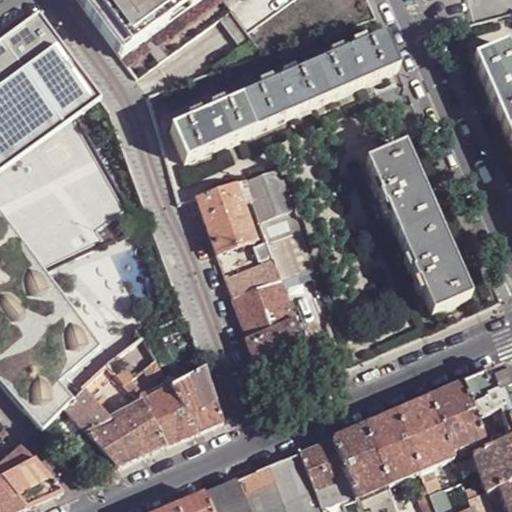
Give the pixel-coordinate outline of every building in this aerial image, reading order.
[(376,23),(365,0),(75,0),(115,53),(186,0),(220,0),(263,58),(297,45),(333,33),(376,23)] [(0,46),(0,384),(42,434),(57,421),(64,414),(74,404),(58,388),(100,352),(46,277),(141,230),(79,119),(102,101),(40,17),(0,46)] [(312,72),(327,105),(398,74),(384,41),(312,72)] [(505,134),(511,131),(511,60),(507,49),(473,63),(505,134)] [(242,102),(257,136),(327,105),(312,72),(242,102)] [(257,136),(242,102),(171,134),(185,167),(257,136)] [(360,152),(366,166),(382,159),(376,144),(360,152)] [(385,211),(399,243),(437,225),(427,203),(421,189),(404,150),(382,159),(366,166),(379,199),(378,199),(383,211),(385,211)] [(280,172),(246,184),(261,226),(295,215),(280,172)] [(197,203),(217,258),(256,244),(253,237),(249,223),(236,188),(197,202),(197,203)] [(274,264),(282,284),(316,272),(295,215),(261,226),(267,245),(274,264)] [(470,302),(437,225),(399,243),(412,275),(410,276),(415,287),(418,287),(431,319),(470,302)] [(265,262),(266,267),(274,264),(267,245),(256,249),(260,265),(265,262)] [(226,282),(233,303),(282,285),(282,284),(274,264),(266,267),(226,282)] [(233,303),(248,345),(297,326),(282,285),(233,303)] [(248,345),(260,378),(307,357),(297,326),(248,345)] [(153,384),(164,375),(162,372),(158,365),(153,369),(147,374),(153,384)] [(508,443),(511,441),(511,379),(496,372),(461,387),(475,423),(485,419),(498,413),(506,437),(508,443)] [(224,425),(205,373),(172,389),(196,438),(224,425)] [(135,395),(139,400),(144,396),(134,384),(129,388),(131,391),(135,395)] [(475,423),(461,387),(429,401),(451,457),(483,443),(482,439),(475,423)] [(142,404),(167,449),(196,438),(172,389),(142,404)] [(130,400),(135,395),(131,391),(126,396),(130,400)] [(111,424),(111,423),(85,395),(74,404),(64,414),(86,437),(87,437),(111,424)] [(451,457),(429,401),(397,415),(421,476),(453,462),(451,457)] [(167,449),(142,404),(111,423),(111,424),(87,437),(118,470),(167,449)] [(365,429),(389,490),(421,476),(397,415),(365,429)] [(475,423),(482,439),(492,435),(485,419),(475,423)] [(38,438),(53,454),(59,449),(51,440),(60,432),(58,429),(62,426),(57,421),(42,434),(38,438)] [(0,438),(1,440),(8,434),(0,424),(0,438)] [(365,429),(333,443),(356,504),(383,492),(389,490),(365,429)] [(485,448),(487,453),(508,443),(506,437),(498,437),(494,438),(493,434),(492,435),(482,439),(483,443),(485,448)] [(511,485),(511,441),(508,443),(487,453),(481,455),(473,460),(477,472),(486,497),(497,492),(511,485)] [(333,443),(299,458),(314,494),(321,511),(339,511),(356,504),(333,443)] [(9,475),(33,462),(21,449),(1,467),(9,475)] [(321,511),(314,494),(299,458),(237,484),(248,511),(321,511)] [(455,467),(463,464),(464,463),(463,458),(453,462),(455,467)] [(468,476),(477,472),(473,460),(464,463),(463,464),(468,476)] [(63,495),(33,462),(9,475),(2,479),(0,481),(27,511),(46,502),(63,495)] [(0,467),(0,477),(2,479),(9,475),(1,467),(0,467)] [(0,511),(24,511),(27,511),(0,481),(0,480),(0,511)] [(435,511),(446,511),(435,481),(425,485),(428,493),(429,498),(435,511)] [(248,511),(237,484),(204,498),(208,511),(248,511)] [(511,511),(511,485),(497,492),(504,511),(511,511)] [(389,490),(383,492),(389,508),(395,506),(389,490)] [(465,493),(470,505),(477,501),(473,490),(465,493)] [(172,511),(208,511),(204,498),(172,511)] [(423,511),(435,511),(429,498),(423,500),(419,501),(423,511)] [(490,511),(485,498),(477,501),(470,505),(472,511),(490,511)]
